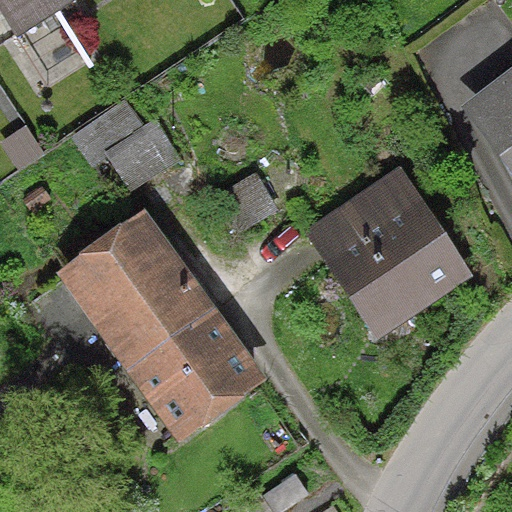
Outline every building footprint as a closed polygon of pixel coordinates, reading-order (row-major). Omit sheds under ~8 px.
[(67,0),(0,0),(0,2),(19,31),(67,0)] [(511,75),(475,104),(495,132),(489,137),(511,166),(511,75)] [(148,134),(123,103),(95,122),(137,184),(177,160),(157,128),(148,134)] [(272,211),(252,178),(218,199),(238,232),(272,211)] [(460,278),(412,206),(334,258),(372,315),(398,298),(408,313),(460,278)] [(209,316),(142,223),(67,276),(135,369),(209,316)] [(181,433),(255,380),(209,316),(135,369),(181,433)] [(280,511),(307,494),(295,475),(264,496),(274,511),(280,511)]
